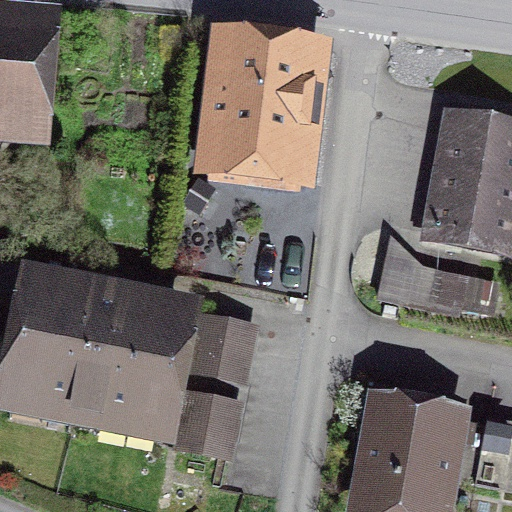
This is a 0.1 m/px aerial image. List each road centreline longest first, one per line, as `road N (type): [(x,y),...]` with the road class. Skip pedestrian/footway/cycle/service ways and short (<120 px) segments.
road 1 (residential): [(366,2),(341,219),(285,511)]
road 2 (tertiary): [(511,24),(366,2)]
